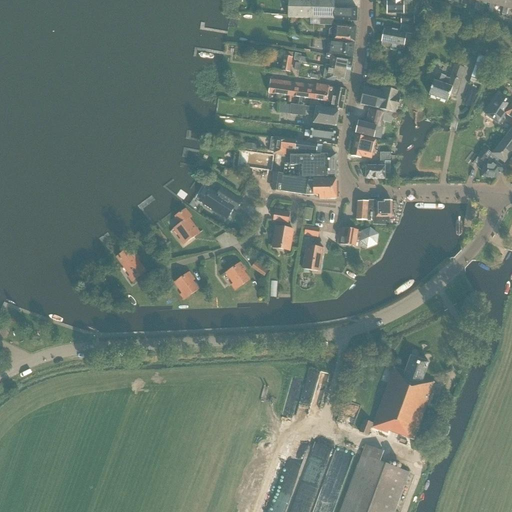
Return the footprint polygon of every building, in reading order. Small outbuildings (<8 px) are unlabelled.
[(320,25),(333,26),(333,20),(347,21),(356,22),(357,8),(334,7),(334,0),(288,0),(288,18),(320,19),(320,25)] [(403,1),(403,0),(386,0),(386,14),(403,14),(403,8),(412,8),(412,1),(403,1)] [(494,5),(495,0),(480,0),(480,2),(490,4),(488,11),(492,12),(494,5)] [(508,9),(509,0),(495,0),(494,5),(504,8),(502,15),(506,16),(508,9)] [(354,42),(356,27),(340,26),(334,25),(334,28),(332,28),(329,30),(328,40),(343,41),(354,42)] [(410,35),(416,36),(417,28),(414,27),(401,25),(400,31),(384,28),(381,46),(391,48),(390,50),(396,51),(397,49),(403,50),(404,44),(408,45),(410,35)] [(327,55),(353,59),(355,43),(328,40),(327,55)] [(281,71),(289,72),(293,53),(284,52),(284,57),(281,71)] [(330,60),(329,66),(350,70),(352,59),(326,55),(326,59),(330,60)] [(479,58),(473,74),(479,77),(486,60),(479,58)] [(350,70),(329,66),(326,65),(324,76),(327,77),(327,80),(348,84),(350,70)] [(449,79),(436,74),(429,95),(447,102),(450,96),(455,97),(465,69),(454,65),(449,79)] [(470,82),(481,86),(483,80),(472,76),(470,82)] [(268,93),(280,95),(282,81),(270,80),(268,93)] [(291,103),(291,97),(291,96),(293,83),(282,81),(280,95),(288,96),(287,102),(291,103)] [(291,97),(303,98),(305,85),(293,83),(291,97)] [(305,85),(303,98),(310,99),(309,107),(313,108),(316,86),(305,85)] [(318,101),(325,102),(327,88),(326,86),(316,85),(316,86),(313,108),(320,108),(320,104),(318,104),(318,101)] [(346,91),(338,89),(327,88),(325,102),(332,102),(331,108),(343,110),(346,91)] [(364,88),(360,105),(380,110),(389,112),(392,113),(393,113),(395,113),(396,110),(397,110),(399,102),(400,100),(398,100),(399,97),(397,96),(398,92),(395,92),(381,88),(380,92),(364,88)] [(474,100),(476,93),(469,90),(466,98),(474,100)] [(502,119),(505,114),(511,103),(499,94),(485,115),(498,124),(499,123),(501,125),(504,121),(502,119)] [(336,127),(338,111),(320,108),(313,108),(309,107),(291,105),(290,114),(304,116),(305,111),(315,112),(313,124),(336,127)] [(358,123),(356,134),(373,138),(380,139),(383,128),(380,127),(384,114),(388,115),(389,113),(389,112),(380,110),(380,112),(369,110),(366,124),(358,123)] [(324,129),(308,127),(306,142),(337,145),(339,131),(324,129)] [(504,163),(511,152),(511,136),(508,134),(492,154),(499,160),(504,163)] [(371,159),(376,140),(355,136),(351,156),(361,158),(361,157),(371,159)] [(316,154),(317,143),(271,137),(269,152),(274,153),(274,154),(286,155),(286,150),(316,154)] [(504,169),(497,163),(499,160),(492,154),(491,153),(485,149),(478,158),(484,162),(486,159),(489,161),(485,166),(484,166),(482,177),(496,179),(504,169)] [(256,170),(271,173),(274,156),(259,153),(256,170)] [(390,174),(390,162),(390,153),(380,153),(380,161),(378,162),(378,163),(367,163),(366,166),(366,179),(384,179),(385,174),(390,174)] [(290,156),(290,166),(302,166),(302,178),(313,178),(327,178),(336,177),(336,155),(320,155),(320,156),(290,156)] [(284,172),(286,163),(277,161),(275,170),(284,172)] [(283,176),(283,174),(277,174),(275,173),(273,173),(272,187),(276,191),(275,191),(280,192),(306,195),(306,196),(319,195),(319,199),(336,199),(336,180),(308,180),(308,178),(301,178),(292,177),(288,176),(283,176)] [(242,202),(221,188),(217,194),(212,190),(202,204),(226,220),(234,209),(236,211),(242,202)] [(389,218),(392,218),(392,201),(382,201),(382,202),(375,202),(375,203),(368,203),(368,202),(358,202),(356,220),(366,221),(366,222),(372,221),(372,225),(389,226),(389,218)] [(309,209),(305,208),(303,220),(311,221),(313,210),(309,209)] [(179,240),(183,245),(197,235),(187,220),(189,219),(183,211),(173,218),(178,226),(172,230),(173,231),(175,229),(181,239),(179,240)] [(276,227),(272,248),(289,251),(293,230),(284,229),(285,223),(287,223),(289,213),(275,211),(273,221),(279,222),(278,228),(276,227)] [(319,229),(305,227),(304,235),(318,237),(319,229)] [(355,247),(356,241),(360,241),(367,247),(376,244),(377,235),(370,229),(361,233),(357,232),(358,230),(341,228),(339,245),(355,247)] [(165,241),(157,231),(153,234),(160,244),(165,241)] [(303,270),(320,273),(323,249),(307,246),(303,270)] [(128,277),(132,282),(146,272),(137,260),(139,258),(131,247),(117,257),(123,266),(125,265),(132,275),(128,277)] [(256,261),(251,268),(264,277),(269,270),(256,261)] [(231,285),(235,290),(249,280),(243,272),(245,270),(240,263),(226,273),(233,284),(231,285)] [(180,295),(184,300),(198,290),(192,281),(194,280),(189,273),(175,283),(182,293),(180,295)] [(121,301),(115,295),(111,299),(117,305),(121,301)] [(402,437),(413,440),(434,383),(423,379),(428,363),(411,357),(405,372),(394,368),(373,424),(364,420),(359,433),(368,436),(371,428),(401,439),(402,437)] [(394,511),(409,473),(380,462),(384,452),(366,445),(340,511),(394,511)]
